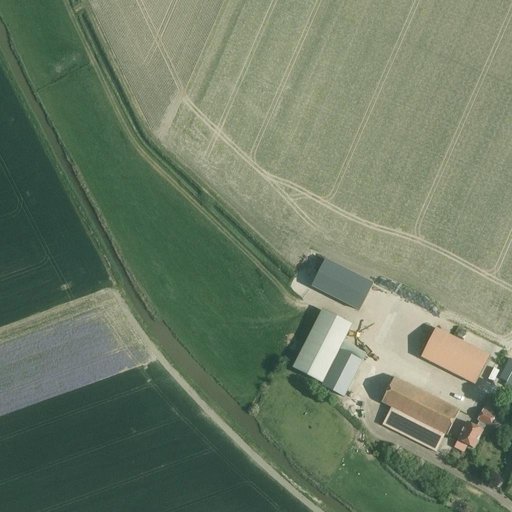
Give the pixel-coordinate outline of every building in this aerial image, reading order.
[(324,260),(311,287),(359,311),(372,284),(324,260)] [(294,368),(323,383),(351,326),(322,311),(294,368)] [(435,328),(421,358),(475,385),(490,355),(435,328)] [(343,398),(362,361),(340,350),(321,387),(343,398)] [(436,453),(445,435),(447,436),(459,411),(394,379),(381,403),(391,409),(382,426),(436,453)] [(483,410),(478,421),(479,421),(476,427),(467,422),(458,440),(474,449),(486,425),(489,427),(495,416),(483,410)]
